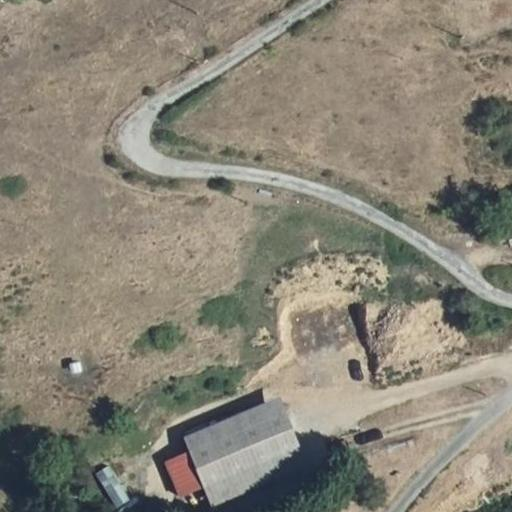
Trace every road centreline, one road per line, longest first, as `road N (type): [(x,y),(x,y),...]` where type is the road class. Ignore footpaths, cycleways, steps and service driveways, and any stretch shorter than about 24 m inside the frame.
road 1 (unclassified): [(511,306),(356,204),(283,181),(175,168),(143,155),(138,128),(161,99),(314,0)]
road 2 (unclassified): [(401,511),(511,393)]
